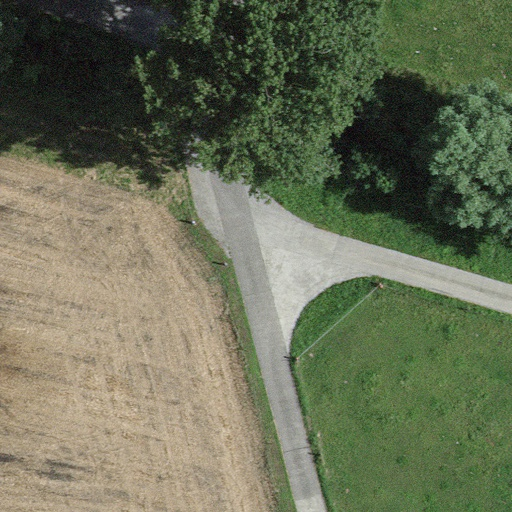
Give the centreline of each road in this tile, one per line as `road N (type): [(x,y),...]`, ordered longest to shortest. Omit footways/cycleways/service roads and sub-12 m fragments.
road 1 (residential): [(511,308),(363,265),(243,252)]
road 2 (unclassified): [(243,252),(309,511)]
road 3 (unclassified): [(191,47),(243,252)]
road 4 (residential): [(191,47),(28,0)]
